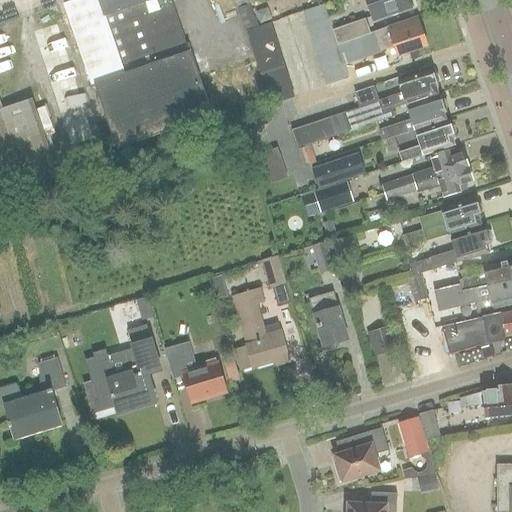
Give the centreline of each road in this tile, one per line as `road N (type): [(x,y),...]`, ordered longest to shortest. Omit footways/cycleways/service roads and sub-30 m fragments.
road 1 (residential): [(511,362),(279,425)]
road 2 (residential): [(279,425),(131,470)]
road 3 (residential): [(131,470),(0,510)]
